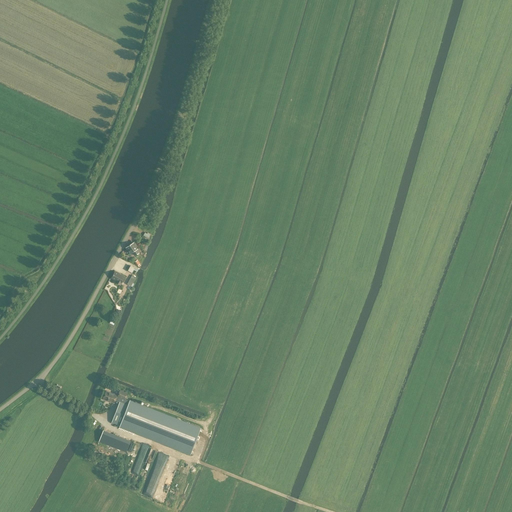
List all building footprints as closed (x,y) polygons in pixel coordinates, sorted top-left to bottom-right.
[(133,243),(126,248),(130,254),(132,252),(135,255),(139,253),(137,249),(133,243)] [(115,272),(111,278),(117,281),(116,282),(120,285),(124,277),(115,272)] [(132,275),(127,284),(131,286),(134,280),(135,281),(136,278),(132,275)] [(106,391),(103,399),(108,401),(108,400),(114,403),(115,400),(120,402),(128,405),(130,401),(125,399),(127,393),(120,390),(117,396),(116,396),(117,395),(106,391)] [(120,402),(112,422),(120,426),(163,443),(187,452),(190,454),(200,429),(173,418),(130,401),(128,405),(120,402)] [(126,452),(130,440),(102,430),(97,443),(126,452)] [(155,493),(167,455),(156,452),(147,483),(146,482),(143,493),(146,493),(146,491),(155,493)]
